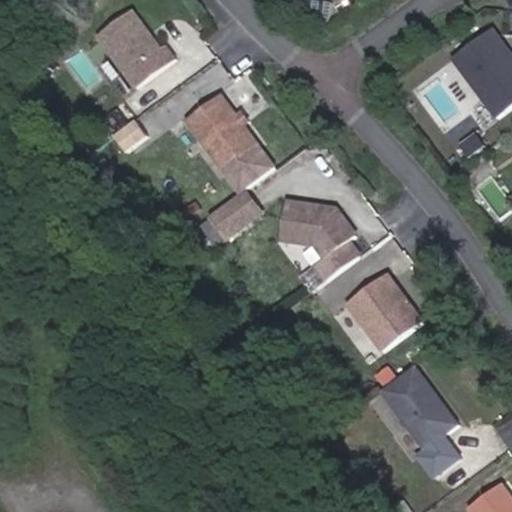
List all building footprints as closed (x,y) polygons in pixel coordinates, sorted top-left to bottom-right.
[(132,12),(98,37),(137,89),(175,60),(166,47),(161,51),(132,12)] [(503,43),(492,29),(453,58),(497,118),(511,107),(511,64),(499,47),(503,43)] [(511,55),(503,43),(499,47),(511,64),(511,55)] [(221,96),(186,122),(223,171),(257,146),(221,96)] [(152,134),(140,118),(120,133),(132,149),(152,134)] [(462,148),(469,158),(485,147),(477,137),(462,148)] [(212,216),(228,237),(262,212),(246,191),(212,216)] [(323,208),(286,203),(280,240),(316,245),(325,258),(316,265),(328,281),(360,257),(349,242),(356,237),(336,210),(330,209),(329,212),(323,211),(323,208)] [(328,281),(316,265),(301,276),(313,292),(328,281)] [(347,304),(383,352),(423,322),(387,274),(347,304)] [(383,392),(426,450),(460,425),(416,367),(383,392)] [(461,465),(446,475),(453,486),(468,475),(461,465)] [(470,509),(472,511),(511,511),(511,497),(503,485),(470,509)]
